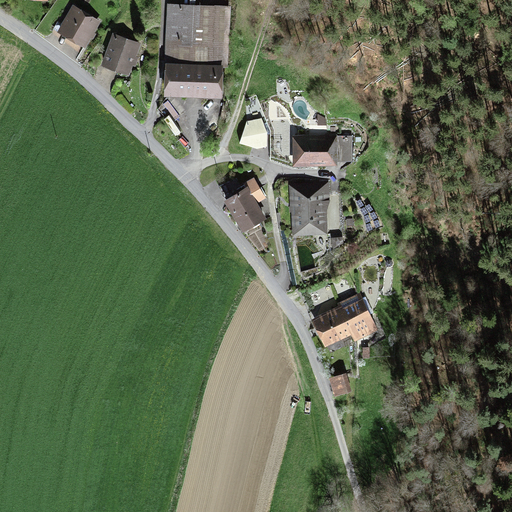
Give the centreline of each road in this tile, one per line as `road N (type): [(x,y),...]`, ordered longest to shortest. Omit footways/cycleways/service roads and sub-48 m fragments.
road 1 (residential): [(365,511),(289,309),(185,177),(73,70),(0,17)]
road 2 (track): [(400,422),(393,226),(372,198),(336,172),(309,177),(240,159),(202,164),(185,177)]
road 3 (track): [(219,159),(274,0)]
road 4 (track): [(146,140),(164,0)]
road 5 (track): [(268,167),(284,278),(275,291)]
